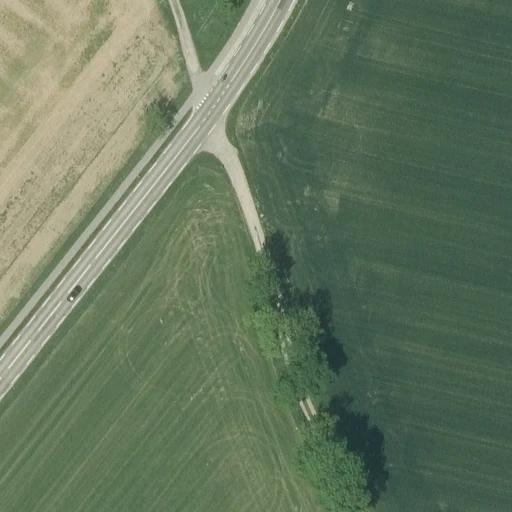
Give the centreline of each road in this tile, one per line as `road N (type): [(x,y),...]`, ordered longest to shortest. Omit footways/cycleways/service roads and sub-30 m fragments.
road 1 (track): [(170,0),(212,131),(236,176),(292,371),(354,511)]
road 2 (secondary): [(0,380),(207,114),(281,0)]
